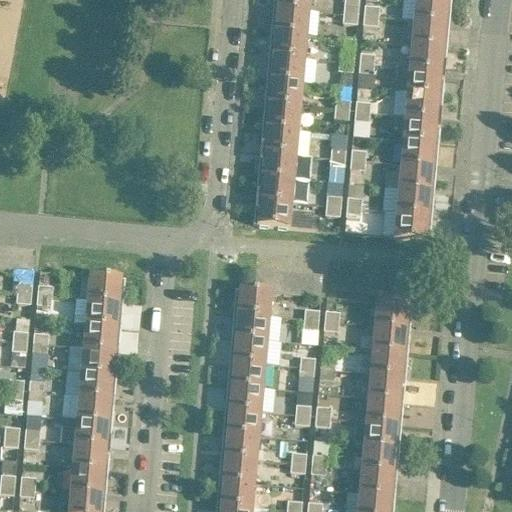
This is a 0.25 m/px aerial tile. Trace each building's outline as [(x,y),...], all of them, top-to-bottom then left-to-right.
[(309,15),(309,0),(273,0),(273,3),(276,3),(276,12),(309,15)] [(359,0),(345,0),(343,18),(358,19),(359,0)] [(449,20),(450,4),(414,1),(412,24),(444,28),(445,20),(449,20)] [(379,11),(365,10),(364,20),(378,21),(379,11)] [(306,39),(309,15),(276,12),(275,21),(272,21),(270,35),(306,39)] [(357,29),(358,19),(343,18),(343,28),(357,29)] [(377,31),(378,21),(364,20),(363,30),(377,31)] [(444,36),(444,28),(412,24),(410,48),(446,52),(447,36),(444,36)] [(304,62),(306,39),(270,35),(269,52),(272,52),(271,59),(304,62)] [(444,68),(446,52),(410,48),(408,72),(408,73),(440,76),(441,68),(444,68)] [(354,67),(354,57),(340,56),(339,66),(354,67)] [(375,59),(361,58),(360,58),(360,67),(374,69),(375,59)] [(302,86),(304,62),(271,59),(271,68),(267,68),(266,83),(302,86)] [(352,92),(354,67),(339,66),(338,75),(340,76),(339,90),(352,92)] [(373,78),(374,69),(360,67),(359,77),(358,77),(356,92),(373,94),(374,78),(373,78)] [(439,84),(440,76),(408,73),(408,72),(398,71),(396,95),(406,96),(405,96),(441,100),(443,84),(439,84)] [(300,111),(302,86),(266,83),(265,99),(268,99),(267,108),(300,111)] [(440,116),(441,100),(405,96),(403,121),(436,124),(436,115),(440,116)] [(350,105),(336,104),(335,114),(349,115),(350,105)] [(370,107),(357,106),(356,106),(355,116),(370,117),(370,107)] [(298,135),(300,111),(267,108),(266,116),(263,116),(262,132),(298,135)] [(348,125),(349,115),(335,114),(334,124),(348,125)] [(369,126),(370,117),(355,116),(354,126),(369,126)] [(435,132),(436,124),(403,121),(401,145),(437,148),(439,133),(435,132)] [(296,159),(298,135),(262,132),(260,148),(264,148),(263,156),(296,159)] [(436,164),(437,148),(401,145),(399,170),(431,173),(432,164),(436,164)] [(346,153),(345,153),(331,152),(330,162),(345,163),(346,153)] [(366,155),(352,154),(351,164),(365,165),(366,155)] [(294,183),(296,159),(263,156),(262,164),(259,164),(258,179),(294,183)] [(344,173),(345,163),(330,162),(330,172),(344,173)] [(365,165),(351,164),(350,174),(364,175),(365,165)] [(430,180),(431,173),(399,170),(397,193),(433,196),(434,180),(430,180)] [(292,207),(294,183),(258,179),(256,196),(259,196),(259,204),(292,207)] [(431,212),(433,196),(397,193),(395,217),(427,220),(428,212),(431,212)] [(342,201),(341,201),(327,200),(326,210),(341,211),(342,201)] [(362,203),(348,202),(347,202),(346,212),(361,213),(362,203)] [(255,212),(254,227),(257,227),(256,229),(289,232),(289,231),(312,234),(316,234),(318,221),(313,221),(313,218),(291,216),(292,207),(259,204),(258,212),(255,212)] [(340,221),(341,211),(326,210),(325,220),(340,221)] [(360,223),(361,213),(346,212),(346,222),(360,223)] [(426,228),(427,220),(395,217),(392,241),(425,244),(425,243),(428,244),(430,228),(426,228)] [(0,272),(11,273),(13,252),(2,251),(0,272)] [(23,274),(24,253),(13,252),(11,273),(23,274)] [(36,254),(24,253),(23,274),(34,275),(36,254)] [(265,296),(267,274),(255,273),(253,295),(265,296)] [(276,297),(278,275),(267,274),(265,296),(272,296),(276,297)] [(287,298),(289,276),(278,275),(276,297),(287,298)] [(299,299),(301,277),(289,276),(287,298),(299,299)] [(310,300),(312,278),(301,277),(299,299),(310,300)] [(321,301),(323,279),(312,278),(310,300),(321,301)] [(121,284),(121,283),(88,280),(86,304),(118,307),(118,299),(122,299),(124,284),(121,284)] [(31,299),(32,289),(18,288),(17,298),(31,299)] [(53,291),(38,290),(37,299),(52,301),(53,291)] [(265,296),(253,295),(239,293),(239,295),(235,294),(234,309),(238,310),(237,318),(270,321),(272,296),(265,296)] [(17,298),(16,307),(31,309),(31,299),(17,298)] [(51,311),(52,301),(37,299),(36,309),(51,311)] [(117,315),(118,307),(86,304),(83,328),(119,331),(121,316),(117,315)] [(408,309),(408,308),(374,305),(372,329),(405,333),(405,325),(410,325),(411,310),(408,309)] [(319,315),(305,314),(304,324),(319,325),(319,315)] [(340,317),(326,315),(325,315),(324,325),(339,327),(340,317)] [(268,345),(270,321),(237,318),(236,326),(233,326),(231,341),(268,345)] [(27,337),(29,323),(18,322),(17,322),(16,322),(15,336),(13,336),(12,345),(27,347),(28,337),(27,337)] [(318,335),(319,325),(304,324),(303,333),(318,335)] [(338,336),(339,327),(324,325),(324,335),(338,336)] [(83,328),(82,352),(114,355),(115,347),(118,347),(119,331),(83,328)] [(404,341),(405,333),(372,329),(370,354),(407,357),(408,341),(404,341)] [(34,337),(33,347),(48,349),(48,339),(34,337)] [(265,369),(268,345),(231,341),(230,358),(233,358),(233,366),(265,369)] [(25,371),(27,347),(12,345),(10,370),(25,371)] [(47,359),(48,349),(33,347),(32,357),(47,359)] [(113,363),(114,355),(82,352),(80,376),(115,379),(116,364),(113,363)] [(405,373),(407,357),(370,354),(368,378),(400,381),(401,373),(405,373)] [(315,363),(300,361),(300,371),(314,373),(315,363)] [(336,365),(321,363),(320,373),(335,374),(336,365)] [(263,392),(265,369),(233,366),(232,374),(228,374),(227,389),(263,392)] [(314,382),(314,373),(300,371),(299,381),(314,382)] [(334,384),(335,374),(320,373),(319,383),(334,384)] [(114,395),(115,379),(80,376),(78,400),(110,403),(110,395),(114,395)] [(400,389),(400,381),(368,378),(366,402),(402,405),(404,389),(400,389)] [(23,395),(24,385),(9,384),(8,393),(23,395)] [(44,387),(30,385),(29,385),(28,395),(43,397),(44,387)] [(261,417),(263,392),(227,389),(225,405),(229,405),(228,414),(261,417)] [(22,404),(23,395),(8,393),(7,403),(22,404)] [(42,407),(43,397),(28,395),(28,405),(42,407)] [(78,400),(75,424),(111,427),(112,411),(109,411),(110,403),(78,400)] [(317,411),(316,421),(330,422),(331,412),(332,401),(318,400),(317,411)] [(400,421),(402,405),(366,402),(364,425),(396,429),(397,421),(400,421)] [(311,411),(310,411),(296,409),(295,419),(310,421),(311,411)] [(259,441),(261,417),(228,414),(228,422),(224,422),(222,437),(259,441)] [(309,430),(310,421),(295,419),(294,429),(309,430)] [(329,432),(330,422),(316,421),(315,431),(329,432)] [(61,423),(59,446),(73,448),(105,451),(106,443),(109,443),(111,427),(75,424),(61,423)] [(395,437),(396,429),(364,425),(362,449),(398,453),(400,437),(395,437)] [(20,433),(19,433),(5,431),(4,441),(19,443),(20,433)] [(40,434),(26,433),(25,433),(24,443),(39,444),(40,434)] [(257,465),(259,441),(222,437),(221,453),(225,453),(224,462),(257,465)] [(18,452),(19,443),(4,441),(3,451),(18,452)] [(38,454),(39,444),(24,443),(24,452),(38,454)] [(328,446),(314,445),(313,445),(311,469),(326,470),(328,446)] [(104,459),(105,451),(73,448),(71,471),(106,475),(108,459),(104,459)] [(397,469),(398,453),(362,449),(360,473),(392,476),(393,468),(397,469)] [(306,458),(292,457),(291,467),(306,468),(306,458)] [(255,488),(257,465),(224,462),(223,470),(220,470),(219,485),(255,488)] [(305,478),(306,468),(291,467),(290,477),(305,478)] [(325,480),(326,470),(311,469),(311,479),(325,480)] [(105,491),(106,475),(71,471),(69,496),(101,499),(102,491),(105,491)] [(391,485),(392,476),(360,473),(358,497),(393,501),(395,485),(391,485)] [(1,479),(0,487),(0,488),(14,490),(15,481),(1,479)] [(36,482),(21,481),(20,491),(35,492),(36,482)] [(244,511),(252,511),(255,488),(219,485),(217,501),(221,502),(220,510),(244,511)] [(0,499),(14,500),(14,490),(0,488),(0,499)] [(34,502),(35,492),(20,491),(19,501),(34,502)] [(100,507),(101,499),(69,496),(67,511),(103,511),(104,507),(100,507)] [(392,511),(393,501),(358,497),(356,511),(392,511)]
